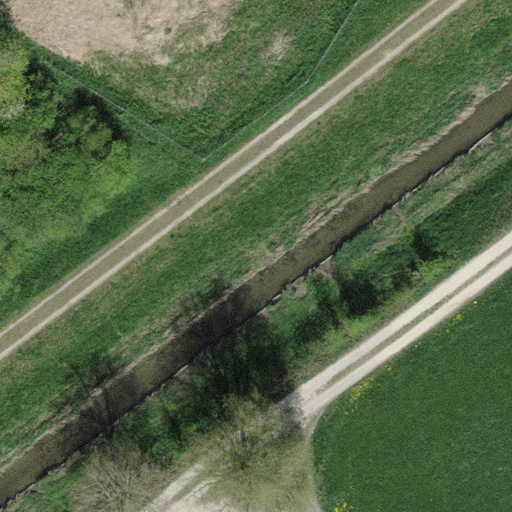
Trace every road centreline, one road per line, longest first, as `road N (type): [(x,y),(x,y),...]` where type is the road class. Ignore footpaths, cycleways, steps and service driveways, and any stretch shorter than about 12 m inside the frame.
road 1 (track): [(0,345),(448,0)]
road 2 (track): [(511,241),(156,511)]
